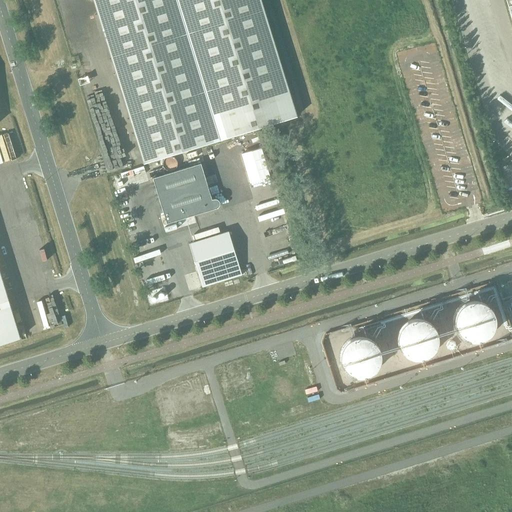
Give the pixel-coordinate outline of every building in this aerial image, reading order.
[(297,116),(260,0),(93,0),(144,163),(297,116)] [(177,166),(178,165),(178,164),(178,163),(178,162),(177,161),(177,160),(176,159),(176,158),(174,157),(173,156),(172,156),(170,156),(169,156),(167,156),(166,157),(164,158),(164,159),(163,160),(163,161),(163,162),(162,163),(162,164),(163,165),(163,166),(163,167),(164,168),(165,169),(166,170),(167,170),(169,171),(170,171),(171,171),(172,171),(174,170),(175,169),(176,168),(177,167),(177,166)] [(212,199),(201,163),(153,178),(167,223),(216,208),(217,208),(218,207),(219,206),(219,205),(220,204),(220,203),(219,202),(219,201),(219,200),(218,200),(217,199),(216,198),(215,198),(214,198),(214,199),(213,199),(212,199)] [(242,275),(228,231),(189,243),(202,287),(242,275)] [(0,343),(20,338),(0,273),(0,343)] [(455,317),(455,320),(455,323),(455,325),(456,328),(457,331),(459,333),(461,335),(463,337),(465,338),(468,339),(470,340),(473,341),(476,341),(479,340),(481,340),(484,338),(486,337),(489,335),(491,333),(492,331),(493,328),(494,326),(495,323),(495,320),(495,317),(494,315),(493,312),(492,309),(490,307),(488,305),(486,304),(483,302),(480,301),(478,301),(475,300),(472,301),(469,301),(467,302),(464,303),(462,305),(460,307),(458,309),(457,312),(456,314),(455,317)] [(398,335),(397,338),(397,340),(398,343),(399,346),(400,348),(402,351),(403,353),(406,355),(408,356),(410,357),(413,358),(416,359),(419,359),(422,358),(424,357),(427,356),(429,355),(431,353),(433,351),(435,349),(436,346),(437,344),(438,341),(438,338),(437,335),(437,332),(436,330),(434,327),(433,325),(431,323),(428,321),(426,320),(423,319),(420,319),(418,318),(415,318),(412,319),(409,320),(407,321),(405,323),(403,325),(401,327),(399,329),(398,332),(398,335)] [(340,353),(340,355),(340,358),(341,361),(341,364),(343,366),(344,369),(346,371),(348,372),(351,374),(353,375),(356,376),(359,376),(361,376),(364,376),(367,375),(370,374),(372,373),(374,371),(376,369),(378,367),(379,364),(380,361),(380,359),(380,356),(380,353),(379,350),(378,348),(377,345),(375,343),(373,341),(371,339),(369,338),(366,337),(363,336),(360,336),(358,336),(355,337),(352,338),(350,339),(347,341),(345,343),(344,345),(342,347),(341,350),(340,353)]
